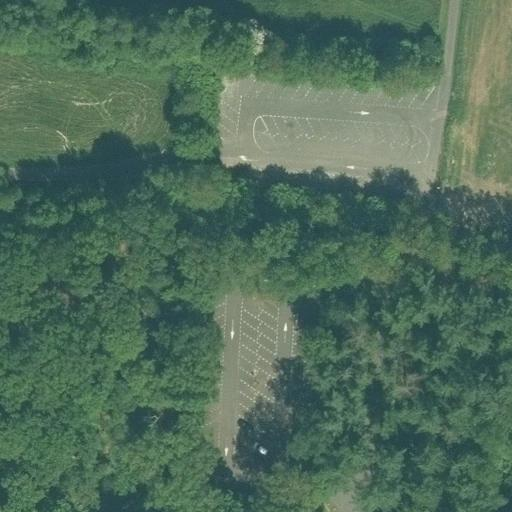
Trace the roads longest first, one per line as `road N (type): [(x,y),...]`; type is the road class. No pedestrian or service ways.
road 1 (unclassified): [(430,175),(219,152),(85,172),(0,173)]
road 2 (unclassified): [(360,511),(381,336),(423,228),(430,175)]
road 3 (unclassified): [(430,175),(453,0)]
